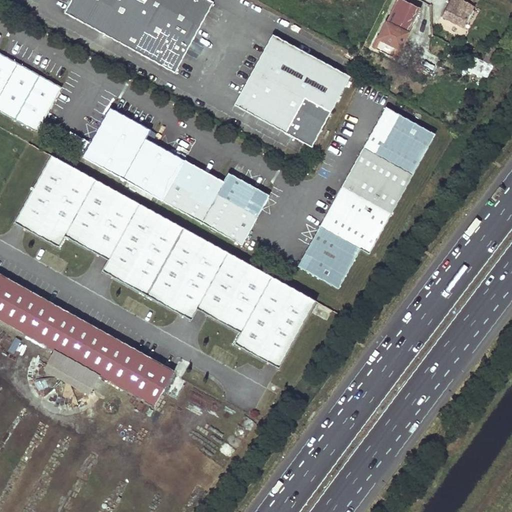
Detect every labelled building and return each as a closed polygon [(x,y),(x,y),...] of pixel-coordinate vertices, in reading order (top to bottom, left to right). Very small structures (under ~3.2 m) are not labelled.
[(204,0),(70,0),(63,14),(173,75),(212,4),(204,0)] [(451,0),(442,19),(462,29),(477,0),(451,0)] [(400,53),(422,12),(400,1),(380,38),(382,39),(376,51),(393,60),(397,51),(400,53)] [(271,36),(232,107),(310,149),(348,79),(271,36)] [(382,39),(380,38),(374,50),(376,51),(382,39)] [(61,89),(0,55),(0,112),(36,133),(61,89)] [(476,55),(468,68),(480,76),(488,62),(476,55)] [(150,132),(110,110),(83,158),(241,246),(268,197),(227,175),(222,184),(146,141),(150,132)] [(435,137),(386,110),(298,267),(338,289),(360,251),(369,256),(435,137)] [(316,303),(52,157),(15,224),(60,249),(66,238),(109,262),(102,273),(192,322),(198,311),(240,335),(234,346),(279,370),(316,303)] [(0,276),(0,322),(54,352),(99,378),(154,408),(173,373),(0,276)] [(54,352),(43,373),(88,398),(99,378),(54,352)] [(209,398),(205,408),(216,413),(221,404),(209,398)]
